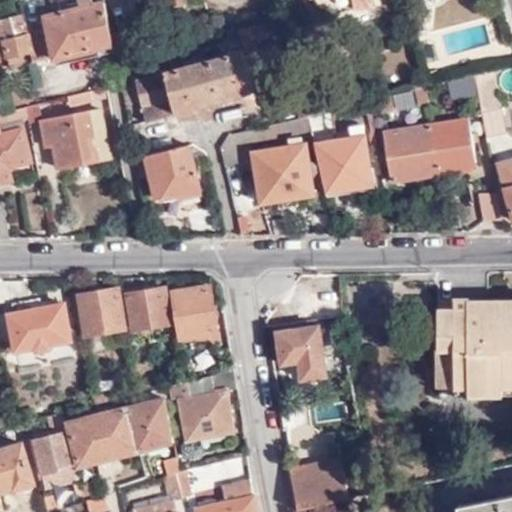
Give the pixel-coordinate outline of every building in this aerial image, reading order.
[(110,32),(104,1),(80,6),(78,0),(59,0),(61,10),(46,14),(49,27),(28,32),(34,59),(92,44),(93,48),(112,42),(110,32)] [(180,0),(138,0),(143,15),(182,5),(180,0)] [(325,0),(328,12),(353,8),(351,0),(325,0)] [(289,39),(283,9),(242,19),(244,26),(237,28),(240,40),(233,42),(234,49),(192,62),(190,56),(180,58),(182,64),(144,74),(145,79),(134,82),(146,121),(251,89),(248,80),(253,78),(248,63),(290,53),(286,40),(289,39)] [(28,32),(24,13),(0,18),(0,55),(6,54),(22,50),(24,62),(34,59),(28,32)] [(135,26),(110,32),(112,42),(113,48),(139,43),(135,26)] [(177,43),(175,34),(139,43),(113,48),(115,58),(142,52),(142,50),(177,43)] [(9,66),(24,62),(22,50),(6,54),(9,66)] [(498,109),(490,68),(472,73),(476,93),(480,112),(498,109)] [(476,93),(472,73),(445,79),(450,98),(476,93)] [(432,89),(431,83),(414,87),(418,103),(427,100),(425,91),(432,89)] [(69,104),(107,95),(105,85),(67,95),(69,104)] [(22,88),(8,92),(12,106),(26,102),(22,88)] [(393,107),(390,92),(377,96),(381,110),(393,107)] [(0,122),(26,117),(24,106),(4,111),(0,111),(0,182),(10,180),(7,166),(31,160),(22,127),(0,133),(0,122)] [(101,107),(41,116),(45,137),(51,135),(58,166),(110,156),(101,107)] [(502,131),(498,109),(480,112),(485,135),(502,131)] [(310,127),(306,113),(228,132),(221,147),(224,160),(252,155),(261,199),(315,191),(311,172),(315,170),(316,168),(316,163),(310,161),(306,141),(253,150),(251,143),(310,127)] [(467,117),(383,129),(392,184),(472,171),(475,167),(467,117)] [(348,136),(363,134),(361,125),(347,127),(348,136)] [(313,141),(325,189),(372,182),(363,134),(348,136),(313,141)] [(200,190),(188,144),(145,155),(156,196),(177,191),(178,196),(200,190)] [(511,160),(498,165),(511,212),(511,160)] [(494,193),(479,194),(483,220),(499,219),(494,193)] [(0,237),(9,237),(1,202),(0,202),(0,237)] [(209,285),(175,291),(182,337),(216,331),(209,285)] [(118,287),(79,294),(87,332),(125,326),(118,287)] [(165,287),(127,293),(133,328),(171,322),(165,287)] [(511,297),(445,298),(446,394),(511,393),(511,297)] [(64,303),(8,312),(14,349),(71,339),(64,303)] [(317,323),(277,329),(282,360),(299,357),(302,375),(326,371),(317,323)] [(236,385),(233,360),(213,374),(190,379),(193,392),(182,393),(189,435),(232,429),(226,387),(236,385)] [(131,394),(123,396),(126,407),(137,448),(172,439),(165,397),(135,405),(131,394)] [(137,448),(126,407),(67,422),(78,464),(137,448)] [(73,461),(69,448),(66,449),(61,431),(33,439),(43,474),(44,474),(61,469),(59,464),(73,461)] [(22,443),(0,450),(0,490),(15,485),(17,491),(35,486),(22,443)] [(178,471),(175,457),(162,460),(166,475),(169,473),(178,471)] [(340,457),(289,467),(298,506),(348,496),(340,457)] [(190,486),(235,479),(232,462),(188,469),(190,486)] [(61,469),(44,474),(49,489),(66,485),(61,469)] [(192,495),(187,469),(178,471),(184,497),(192,495)] [(184,497),(178,471),(169,473),(174,498),(174,499),(184,497)] [(258,511),(252,477),(223,484),(227,500),(197,507),(198,511),(258,511)] [(95,482),(80,487),(82,496),(98,490),(95,482)] [(102,495),(84,501),(87,511),(91,511),(106,508),(102,495)] [(511,511),(511,495),(457,507),(457,511),(511,511)] [(50,497),(44,499),(47,511),(51,511),(55,511),(50,497)] [(177,511),(174,499),(174,498),(134,510),(134,511),(177,511)]
